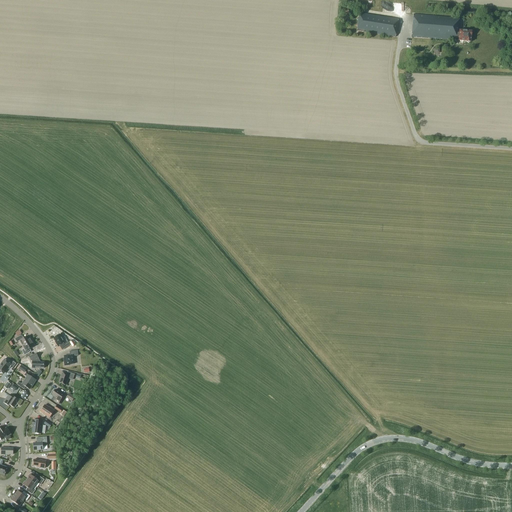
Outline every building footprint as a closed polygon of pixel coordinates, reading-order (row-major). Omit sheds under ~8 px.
[(398,19),(367,14),(368,13),(363,12),(363,14),(360,13),(357,31),(395,37),(398,19)] [(411,37),(431,39),(456,40),(456,37),(459,38),(459,41),(466,41),(467,43),(469,43),(470,42),(471,42),(471,35),(472,35),(472,32),(471,32),(471,31),(459,30),(459,31),(458,31),(459,18),(424,15),(413,14),(411,37)] [(62,338),(59,334),(53,338),(57,344),(56,344),(58,347),(61,345),(64,349),(70,345),(67,341),(64,336),(62,338)] [(19,341),(22,346),(31,341),(30,338),(29,335),(23,338),(22,335),(15,339),(17,342),(19,341)] [(33,343),(31,341),(22,346),(24,349),(21,350),(24,355),(31,351),(30,349),(35,346),(33,343)] [(64,366),(69,365),(69,364),(74,364),(73,356),(78,355),(77,350),(69,351),(70,355),(64,356),(64,358),(64,366)] [(44,368),(44,362),(40,362),(40,361),(39,361),(37,357),(38,357),(36,353),(29,357),(31,361),(32,360),(32,361),(32,368),(40,368),(44,368)] [(6,370),(9,367),(11,369),(16,364),(13,361),(11,364),(4,359),(0,364),(0,365),(0,366),(0,365),(0,372),(0,373),(1,373),(2,373),(3,374),(6,370)] [(27,369),(21,365),(18,369),(24,373),(27,369)] [(59,383),(65,385),(68,378),(73,380),(75,374),(67,372),(66,375),(62,374),(59,383)] [(26,377),(25,379),(33,385),(36,380),(25,373),(24,375),(26,377)] [(33,385),(25,379),(22,384),(18,382),(17,384),(24,389),(26,387),(30,389),(33,385)] [(53,396),(56,397),(54,401),(59,405),(61,401),(65,396),(57,390),(57,391),(55,390),(52,394),(54,395),(53,396)] [(28,395),(23,391),(20,396),(25,400),(28,395)] [(75,397),(69,393),(66,398),(72,402),(75,397)] [(8,406),(9,405),(13,398),(14,397),(13,398),(8,395),(3,403),(8,406)] [(17,399),(14,397),(13,398),(9,405),(14,408),(17,404),(19,406),(23,401),(18,397),(17,399)] [(45,405),(40,411),(46,415),(46,416),(49,418),(54,410),(51,408),(50,408),(45,405)] [(67,413),(57,406),(55,408),(60,413),(60,414),(64,417),(67,413)] [(32,424),(32,425),(34,425),(33,425),(33,426),(33,427),(33,433),(41,433),(41,431),(42,427),(42,425),(42,424),(42,421),(37,420),(34,420),(34,421),(33,420),(32,424)] [(11,439),(10,434),(11,434),(7,428),(4,429),(2,426),(0,427),(0,437),(2,440),(5,438),(6,440),(11,439)] [(43,449),(43,446),(47,446),(47,437),(44,437),(36,438),(37,443),(33,443),(34,450),(43,449)] [(45,468),(46,461),(38,460),(34,460),(33,465),(37,466),(37,467),(45,468)] [(28,477),(27,480),(35,485),(37,482),(40,485),(44,480),(37,474),(35,478),(30,474),(28,477)] [(33,488),(35,485),(27,480),(25,482),(23,484),(28,488),(26,490),(32,494),(35,490),(33,488)] [(18,491),(14,495),(23,501),(24,499),(27,500),(30,496),(24,492),(22,494),(18,491)] [(23,501),(14,495),(11,500),(19,506),(23,501)]
